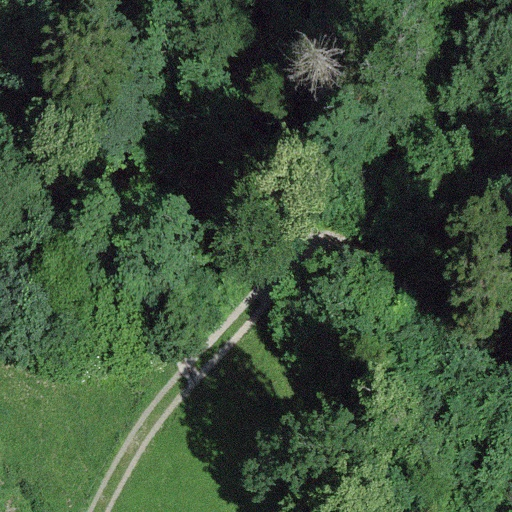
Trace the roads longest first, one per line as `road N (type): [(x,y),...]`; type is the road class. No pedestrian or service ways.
road 1 (track): [(511,391),(352,245),(299,260),(172,377)]
road 2 (track): [(172,377),(103,511)]
